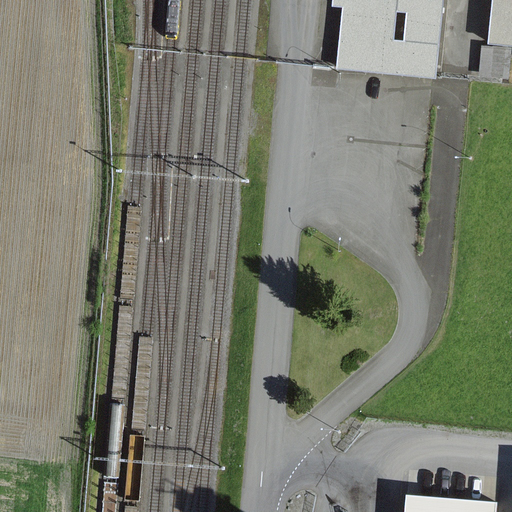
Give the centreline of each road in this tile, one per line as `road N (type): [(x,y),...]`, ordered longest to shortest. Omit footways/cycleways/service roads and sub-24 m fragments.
road 1 (unclassified): [(262,470),(289,169),(328,179),(427,296),(397,357)]
road 2 (unclassified): [(397,357),(262,470)]
